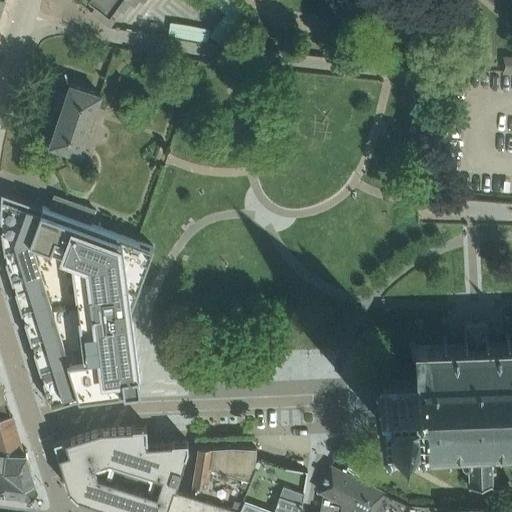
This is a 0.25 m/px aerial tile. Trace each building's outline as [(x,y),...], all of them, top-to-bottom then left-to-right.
[(136,0),(94,0),(99,3),(92,12),(110,25),(115,18),(108,13),(118,0),(133,0),(136,1),(136,0)] [(511,54),(503,55),(504,68),(511,67),(511,54)] [(50,144),(69,150),(81,154),(101,93),(71,83),(50,144)] [(132,306),(154,245),(90,222),(85,220),(72,215),(50,207),(42,204),(10,192),(2,189),(0,212),(1,218),(1,219),(1,220),(2,220),(2,227),(2,228),(1,228),(4,249),(5,250),(5,251),(6,251),(7,257),(7,258),(6,258),(6,259),(12,280),(13,281),(14,281),(16,287),(16,288),(16,289),(15,289),(22,310),(22,311),(23,311),(25,317),(26,318),(25,318),(25,319),(31,339),(31,340),(31,341),(33,340),(35,347),(34,348),(35,348),(34,348),(34,349),(40,369),(41,370),(41,371),(42,370),(44,377),(44,378),(43,378),(50,401),(51,401),(52,404),(54,403),(55,403),(81,395),(129,389),(129,388),(141,386),(139,374),(140,374),(132,306)] [(72,215),(76,203),(75,203),(48,193),(47,193),(42,204),(72,215)] [(76,203),(72,215),(85,220),(89,208),(78,204),(76,203)] [(511,340),(510,341),(510,333),(506,333),(507,341),(489,341),(489,334),(487,334),(487,321),(489,319),(487,317),(485,319),(467,320),(465,318),(463,320),(465,322),(466,335),(464,335),(464,342),(447,343),(447,335),(443,335),(443,343),(417,344),(412,339),(409,342),(415,347),(416,376),(386,377),(386,373),(382,373),(382,377),(380,378),(380,380),(375,380),(375,384),(380,383),(381,414),(377,414),(377,417),(381,417),(382,420),(384,419),(384,424),(388,424),(388,419),(418,418),(418,423),(421,423),(421,420),(423,420),(424,447),(419,452),(422,455),(427,450),(447,449),(447,456),(451,456),(450,449),(468,448),(468,456),(464,456),(463,459),(464,462),(467,464),(469,463),(469,466),(466,466),(466,469),(469,469),(470,478),(468,482),(470,483),(472,479),(489,479),(491,482),(494,480),(491,477),(491,469),(495,468),(495,464),(491,465),(491,454),(493,454),(492,447),(509,446),(509,453),(511,452),(511,340)] [(0,415),(12,414),(0,377),(0,415)] [(0,437),(18,432),(13,414),(12,414),(0,415),(0,437)] [(69,450),(58,454),(59,456),(60,456),(69,485),(68,486),(78,496),(79,495),(112,506),(111,506),(123,511),(123,510),(130,511),(165,511),(174,486),(188,446),(188,439),(172,440),(172,441),(147,443),(147,441),(147,438),(148,438),(148,435),(145,435),(145,442),(137,443),(136,425),(133,425),(133,426),(100,428),(68,438),(68,437),(65,438),(69,450)] [(18,432),(0,437),(0,450),(24,451),(18,432)] [(231,444),(213,445),(206,498),(200,511),(235,511),(241,496),(240,495),(255,460),(255,454),(257,445),(231,444)] [(174,486),(165,511),(200,511),(206,498),(213,445),(199,446),(195,462),(190,491),(174,486)] [(24,451),(0,450),(0,491),(29,496),(38,486),(26,451),(25,451),(24,451)] [(300,511),(303,499),(308,469),(285,465),(255,454),(255,460),(240,495),(241,496),(235,511),(300,511)] [(342,500),(339,511),(372,511),(384,491),(332,464),(319,489),(324,492),(342,500)] [(405,511),(411,503),(384,491),(372,511),(405,511)] [(324,492),(321,510),(329,511),(339,511),(342,500),(324,492)] [(481,505),(475,505),(466,505),(466,497),(446,498),(447,506),(447,511),(486,511),(487,505),(481,505)] [(424,511),(425,504),(411,503),(405,511),(424,511)] [(511,511),(511,503),(507,504),(492,504),(487,505),(486,511),(511,511)]
